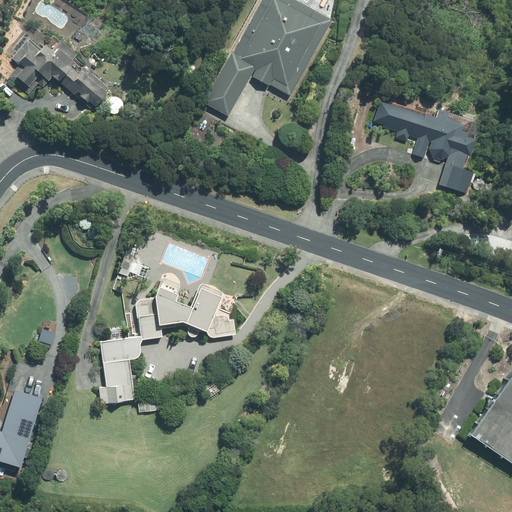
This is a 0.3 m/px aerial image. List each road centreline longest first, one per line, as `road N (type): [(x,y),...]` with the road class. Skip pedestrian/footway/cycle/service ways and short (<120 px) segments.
road 1 (residential): [(511,310),(69,155),(23,157),(0,178)]
road 2 (unknown): [(362,0),(324,103),(306,238)]
